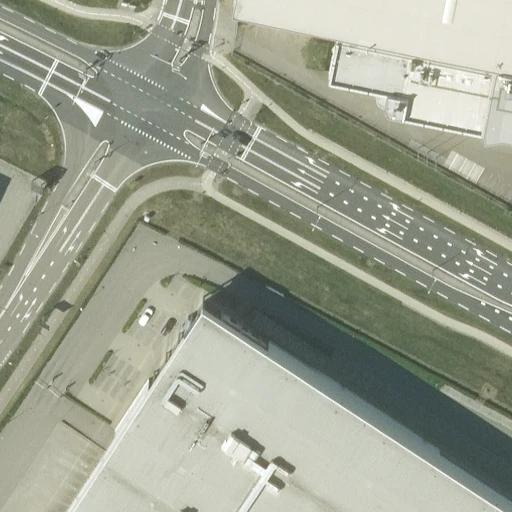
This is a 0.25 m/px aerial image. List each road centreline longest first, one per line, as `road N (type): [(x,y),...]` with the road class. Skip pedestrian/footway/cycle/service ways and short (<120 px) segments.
road 1 (secondary): [(150,132),(511,329)]
road 2 (secondary): [(511,288),(171,103)]
road 3 (unclassified): [(0,344),(103,187),(150,132)]
road 4 (unclassified): [(113,112),(0,302)]
road 5 (secondary): [(133,82),(0,15)]
road 6 (secondary): [(0,54),(113,112)]
